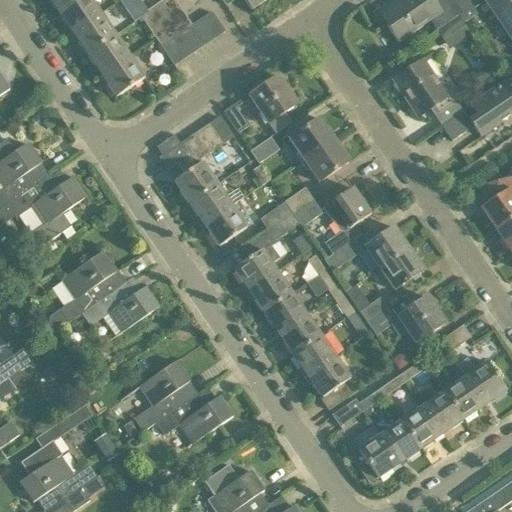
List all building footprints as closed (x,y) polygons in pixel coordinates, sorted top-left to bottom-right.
[(48,0),(57,13),(76,0),(48,0)] [(89,0),(76,0),(57,13),(72,34),(100,15),(89,0)] [(131,5),(141,19),(148,14),(138,0),(131,5)] [(173,0),(163,0),(149,10),(156,20),(177,6),(173,0)] [(266,0),(242,0),(250,11),(266,0)] [(461,14),(451,0),(438,0),(433,3),(430,0),(406,0),(380,18),(397,42),(429,21),(435,31),(457,17),(461,14)] [(451,0),(461,14),(457,17),(462,23),(476,14),(466,0),(451,0)] [(511,0),(484,0),(511,40),(511,0)] [(177,6),(156,20),(163,31),(184,16),(177,6)] [(211,13),(200,20),(214,40),(224,33),(211,13)] [(114,36),(100,15),(72,34),(86,56),(114,36)] [(191,26),(184,16),(163,31),(170,41),(181,33),(190,27),(191,26)] [(154,37),(160,33),(151,19),(144,23),(154,37)] [(457,36),(461,41),(469,36),(458,19),(438,33),(446,44),(457,36)] [(200,20),(191,26),(190,27),(204,47),(214,40),(200,20)] [(190,27),(181,33),(194,53),(204,47),(190,27)] [(163,31),(153,38),(173,67),(183,60),(170,41),(163,31)] [(194,53),(181,33),(170,41),(183,60),(194,53)] [(114,36),(86,56),(101,77),(129,58),(114,36)] [(129,58),(101,77),(116,99),(144,80),(129,58)] [(428,111),(450,96),(442,84),(438,87),(421,63),(393,82),(418,119),(428,111)] [(473,76),(479,85),(491,77),(486,68),(473,76)] [(0,97),(9,91),(0,77),(0,97)] [(296,106),(277,78),(249,97),(268,125),(296,106)] [(477,117),(469,122),(473,128),(479,137),(511,115),(511,78),(470,107),(477,117)] [(430,110),(428,111),(440,128),(462,114),(455,104),(467,95),(461,85),(455,89),(454,93),(450,96),(430,110)] [(224,114),(237,134),(248,127),(234,107),(224,114)] [(462,114),(440,128),(450,143),(467,132),(459,121),(464,117),(462,114)] [(208,125),(222,145),(233,138),(219,118),(208,125)] [(303,163),(334,141),(319,120),(288,141),(303,163)] [(222,145),(208,125),(198,132),(212,152),(222,145)] [(198,132),(189,138),(202,158),(212,152),(198,132)] [(178,145),(179,144),(174,136),(156,149),(161,157),(159,159),(167,171),(175,166),(186,158),(178,145)] [(180,145),(179,144),(178,145),(186,158),(194,153),(199,160),(202,158),(189,138),(180,145)] [(249,153),(258,165),(279,151),(270,139),(249,153)] [(0,210),(45,179),(37,168),(40,165),(27,145),(15,153),(6,140),(0,144),(0,184),(3,189),(0,190),(0,210)] [(349,163),(334,141),(303,163),(318,184),(349,163)] [(182,177),(174,183),(188,205),(217,186),(199,160),(194,153),(186,158),(175,166),(182,177)] [(259,167),(252,172),(262,187),(270,182),(259,167)] [(495,231),(511,218),(511,168),(504,184),(503,182),(493,189),(498,197),(480,209),(495,231)] [(46,178),(45,179),(0,210),(0,220),(3,225),(14,217),(15,219),(31,208),(44,226),(36,231),(34,238),(41,248),(67,230),(68,225),(61,215),(83,200),(70,180),(54,190),(46,178)] [(217,186),(188,205),(203,226),(231,207),(217,186)] [(291,216),(313,201),(304,189),(282,204),(291,216)] [(352,189),(322,210),(331,224),(333,222),(340,232),(345,233),(348,231),(370,216),(352,189)] [(291,216),(298,225),(300,229),(321,214),(313,201),(291,216)] [(291,216),(282,204),(258,220),(267,233),(291,216)] [(246,229),(231,207),(203,226),(218,248),(246,229)] [(298,225),(291,216),(267,233),(274,242),(298,225)] [(511,249),(511,218),(495,231),(509,252),(511,249)] [(379,270),(408,250),(394,228),(364,249),(379,270)] [(323,261),(331,273),(362,253),(354,241),(323,261)] [(408,250),(379,270),(393,292),(423,271),(408,250)] [(248,292),(276,273),(262,251),(234,270),(248,292)] [(123,286),(115,274),(101,254),(65,279),(77,298),(50,317),(48,325),(44,320),(32,328),(42,342),(67,324),(68,324),(81,315),(123,286)] [(317,277),(325,272),(314,257),(307,262),(317,277)] [(339,293),(325,272),(317,277),(332,298),(339,293)] [(291,295),(276,273),(248,292),(263,314),(291,295)] [(130,281),(123,286),(81,315),(89,328),(108,315),(122,334),(158,309),(144,289),(138,293),(130,281)] [(354,314),(339,293),(332,298),(346,320),(354,314)] [(291,295),(263,314),(278,335),(306,316),(291,295)] [(367,325),(387,310),(379,298),(358,313),(367,325)] [(397,338),(406,332),(415,345),(445,324),(427,298),(397,318),(399,321),(396,323),(389,327),(397,338)] [(396,323),(387,310),(367,325),(375,337),(389,327),(396,323)] [(354,314),(346,320),(356,334),(364,328),(354,314)] [(320,337),(306,316),(278,335),(292,356),(320,337)] [(462,326),(439,342),(447,355),(471,339),(462,326)] [(335,359),(320,337),(292,356),(307,378),(335,359)] [(447,355),(439,342),(431,348),(439,360),(447,355)] [(0,384),(31,363),(24,352),(20,356),(18,352),(0,364),(0,384)] [(402,354),(392,361),(398,371),(409,364),(402,354)] [(335,359),(307,378),(322,399),(344,384),(350,380),(335,359)] [(464,379),(483,407),(505,392),(486,364),(475,371),(468,360),(457,368),(464,379)] [(87,372),(76,361),(63,374),(74,386),(87,372)] [(387,369),(382,361),(374,366),(379,374),(387,369)] [(399,376),(405,384),(427,369),(421,361),(399,376)] [(0,448),(19,436),(9,422),(0,429),(0,401),(15,391),(13,388),(37,372),(31,363),(0,384),(0,448)] [(155,424),(182,405),(174,393),(189,383),(175,363),(139,388),(152,407),(133,420),(142,433),(155,424)] [(48,365),(43,369),(43,375),(47,380),(53,380),(58,376),(58,370),(54,366),(48,365)] [(399,376),(378,391),(383,399),(405,384),(399,376)] [(464,379),(443,393),(462,422),(483,407),(464,379)] [(370,380),(354,395),(359,400),(375,385),(370,380)] [(344,384),(322,399),(320,400),(328,412),(352,396),(344,384)] [(205,389),(182,405),(155,424),(164,437),(179,426),(192,445),(232,418),(218,398),(213,401),(205,389)] [(355,400),(353,401),(361,414),(383,399),(378,391),(358,405),(355,400)] [(443,393),(421,408),(441,436),(462,422),(443,393)] [(361,414),(353,401),(331,417),(339,429),(361,414)] [(53,428),(60,438),(91,417),(84,406),(53,428)] [(421,408),(400,422),(420,451),(441,436),(421,408)] [(420,451),(400,422),(379,437),(398,465),(420,451)] [(137,435),(129,424),(122,429),(130,440),(137,435)] [(103,432),(94,438),(106,456),(115,451),(103,432)] [(398,465),(379,437),(357,452),(364,462),(360,465),(359,470),(367,481),(372,482),(376,479),(377,480),(398,465)] [(47,511),(97,478),(87,465),(71,476),(59,458),(62,456),(52,442),(20,464),(29,477),(19,484),(33,504),(39,499),(47,511)] [(127,445),(117,452),(125,464),(135,457),(127,445)] [(260,511),(266,508),(258,496),(263,492),(249,472),(237,480),(227,466),(203,483),(214,498),(207,503),(212,511),(260,511)] [(97,478),(47,511),(44,511),(74,511),(89,501),(87,499),(103,488),(97,478)] [(511,481),(494,494),(468,511),(496,511),(511,501),(511,481)]
